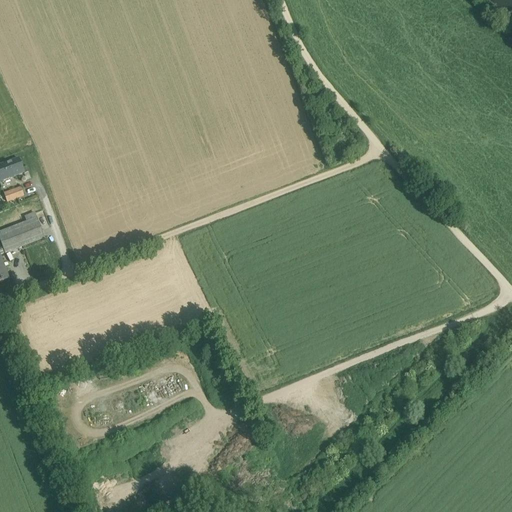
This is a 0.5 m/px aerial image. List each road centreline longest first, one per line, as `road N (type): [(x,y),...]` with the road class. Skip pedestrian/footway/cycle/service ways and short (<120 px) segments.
road 1 (track): [(511,290),(319,72),(283,0)]
road 2 (track): [(74,278),(383,152)]
